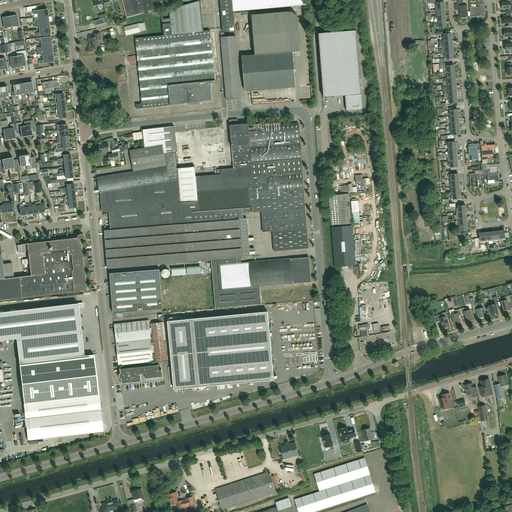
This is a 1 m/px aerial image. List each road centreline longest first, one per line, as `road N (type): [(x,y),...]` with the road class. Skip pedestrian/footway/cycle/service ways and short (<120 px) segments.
road 1 (unclassified): [(1,511),(374,404)]
road 2 (residential): [(332,382),(305,113)]
road 3 (track): [(385,0),(408,264)]
road 4 (unclassified): [(119,444),(91,219)]
road 5 (residential): [(305,113),(82,132)]
road 6 (tertiary): [(119,444),(332,382)]
road 7 (tertiary): [(332,382),(511,322)]
road 8 (residential): [(374,404),(511,362)]
road 9 (tertiary): [(0,478),(119,444)]
